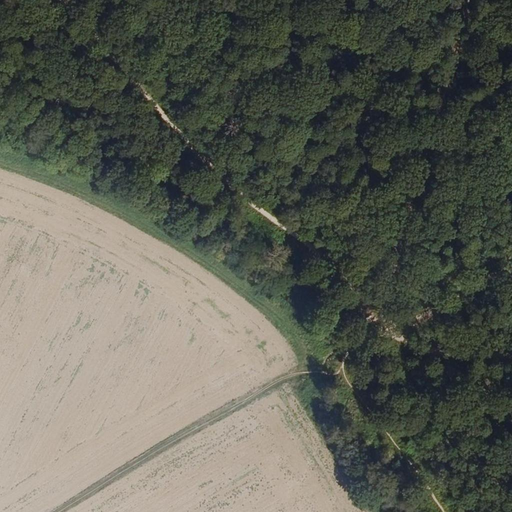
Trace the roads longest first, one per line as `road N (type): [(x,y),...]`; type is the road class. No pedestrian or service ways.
road 1 (track): [(381,328),(368,321),(339,268),(187,144),(63,0)]
road 2 (track): [(328,348),(42,511)]
road 3 (track): [(446,511),(328,348)]
road 4 (track): [(511,270),(412,329),(381,328)]
road 5 (track): [(511,353),(403,349),(381,328)]
